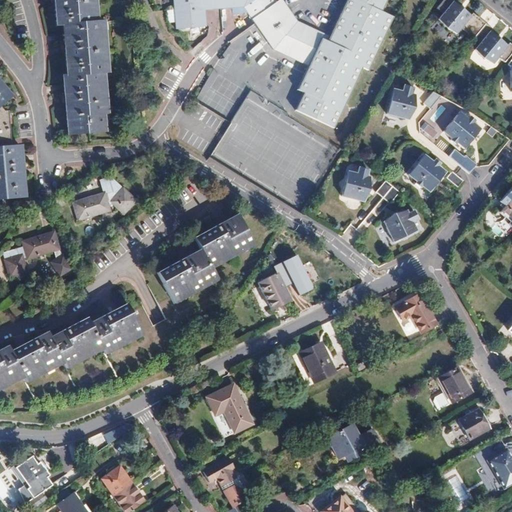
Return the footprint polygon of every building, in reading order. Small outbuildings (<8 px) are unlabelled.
[(68,135),(86,133),(86,129),(100,128),(99,114),(100,114),(99,105),(106,104),(104,90),(97,90),(97,84),(101,84),(100,73),(99,64),(106,63),(104,38),(97,39),(96,33),(100,32),(99,22),(96,22),(89,22),(88,13),(95,12),(94,0),(53,0),(56,25),(62,25),(66,76),(62,76),(68,135)] [(252,19),(264,36),(292,15),(281,0),(278,0),(276,2),(275,0),(173,0),(176,29),(206,26),(205,10),(231,7),(243,6),(247,13),(252,19)] [(303,93),(295,110),(333,128),(362,68),(368,70),(393,17),(381,11),(385,0),(346,0),(329,37),(327,41),(321,38),(308,66),(297,90),(303,93)] [(453,0),(443,0),(437,8),(443,13),(438,19),(456,34),(461,28),(474,38),(486,23),(473,13),(470,16),(453,2),(453,0)] [(308,66),(321,38),(327,41),(329,37),(297,21),(292,15),(264,36),(273,50),(308,66)] [(505,63),(511,53),(511,44),(509,43),(507,45),(490,31),(492,29),(486,23),(474,38),(480,43),(474,50),(492,64),(498,57),(505,63)] [(0,210),(8,210),(8,198),(24,197),(20,146),(10,146),(7,111),(3,111),(0,107),(0,104),(10,96),(0,83),(0,210)] [(408,120),(415,95),(412,94),(413,87),(403,85),(402,91),(393,88),(386,114),(408,120)] [(430,109),(441,96),(432,92),(423,104),(430,109)] [(467,119),(459,112),(443,132),(451,139),(450,140),(455,144),(456,143),(464,149),(480,129),(472,123),(475,120),(469,116),(467,119)] [(100,128),(86,129),(86,133),(104,132),(103,114),(100,114),(99,114),(100,128)] [(429,193),(446,172),(438,166),(440,163),(434,159),(432,161),(423,154),(407,175),(416,182),(415,183),(420,187),(422,186),(429,193)] [(463,157),(457,164),(469,174),(475,167),(463,157)] [(341,196),(363,202),(369,177),(367,176),(368,170),(358,167),(357,173),(348,171),(341,196)] [(463,181),(451,171),(446,178),(457,188),(463,181)] [(103,193),(72,202),(78,220),(110,211),(108,206),(113,204),(123,214),(136,201),(111,177),(99,180),(103,193)] [(382,198),(392,186),(385,180),(375,192),(382,198)] [(399,192),(392,186),(382,198),(389,204),(399,192)] [(511,194),(496,213),(506,223),(508,221),(511,224),(511,194)] [(406,210),(383,222),(393,242),(416,231),(412,222),(418,220),(414,210),(408,213),(406,210)] [(200,249),(157,272),(173,301),(216,277),(211,269),(210,266),(253,243),(237,214),(193,238),(200,249)] [(2,253),(9,278),(27,272),(23,259),(26,258),(27,259),(53,251),(56,259),(51,262),(60,276),(71,269),(59,251),(54,232),(21,241),(23,246),(2,253)] [(253,243),(210,266),(211,269),(254,245),(253,243)] [(257,283),(271,310),(290,301),(290,300),(314,287),(318,293),(332,285),(328,279),(324,281),(321,276),(311,281),(306,272),(314,268),(310,261),(302,265),(303,267),(299,266),(295,267),(291,267),(284,270),(285,271),(284,271),(288,280),(282,283),(277,274),(277,273),(257,283)] [(288,280),(284,271),(277,274),(282,283),(288,280)] [(174,304),(218,280),(216,277),(173,301),(174,304)] [(421,335),(435,327),(420,297),(396,309),(403,322),(411,317),(421,335)] [(7,345),(0,349),(0,386),(22,375),(23,377),(25,380),(61,361),(63,364),(64,366),(101,347),(102,349),(104,352),(141,332),(126,303),(89,323),(87,317),(50,337),(47,331),(10,351),(7,345)] [(141,332),(104,352),(105,355),(143,335),(141,332)] [(337,375),(322,346),(300,356),(315,386),(337,375)] [(65,369),(102,349),(101,347),(64,366),(65,369)] [(26,383),(63,364),(61,361),(25,380),(26,383)] [(435,379),(449,403),(466,395),(457,379),(460,377),(455,368),(435,379)] [(0,389),(23,377),(22,375),(0,386),(0,389)] [(471,392),(462,377),(460,377),(457,379),(466,395),(471,392)] [(235,436),(254,427),(235,388),(208,401),(216,419),(225,415),(235,436)] [(461,444),(487,426),(474,407),(469,411),(470,413),(449,427),(461,444)] [(360,450),(363,455),(382,445),(373,429),(360,436),(353,424),(332,436),(338,448),(334,450),(339,458),(345,455),(353,451),(354,453),(360,450)] [(488,445),(481,449),(504,486),(511,480),(511,458),(506,449),(494,456),(488,445)] [(301,462),(292,450),(291,452),(289,450),(266,466),(271,474),(285,465),(288,468),(296,463),(297,465),(301,462)] [(349,462),(363,455),(360,450),(354,453),(353,451),(345,455),(349,462)] [(49,488),(43,480),(46,478),(36,464),(33,466),(28,459),(12,470),(22,485),(15,489),(22,507),(49,488)] [(233,471),(228,460),(203,472),(209,483),(216,480),(221,487),(222,486),(235,480),(231,472),(233,471)] [(127,511),(142,501),(118,468),(102,480),(124,511),(127,511)] [(224,493),(238,483),(236,479),(235,480),(222,486),(225,490),(223,491),(224,493)] [(245,498),(238,483),(224,493),(233,508),(244,500),(243,498),(245,498)] [(86,511),(73,494),(57,505),(62,511),(86,511)] [(356,511),(343,496),(321,511),(356,511)]
